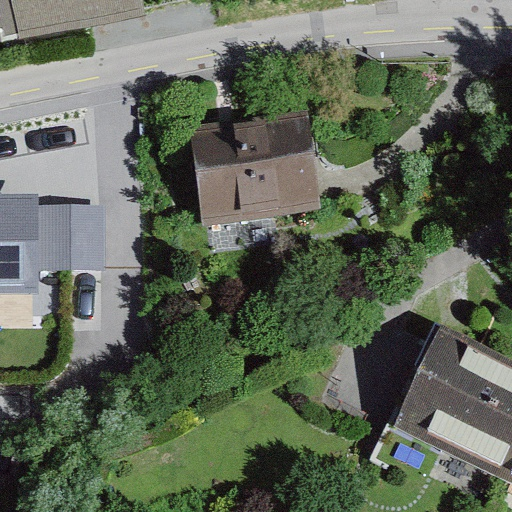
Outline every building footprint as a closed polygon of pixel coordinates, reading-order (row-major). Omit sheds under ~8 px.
[(133,0),(0,0),(0,16),(19,14),(23,39),(137,18),(133,0)] [(308,131),(205,135),(209,233),(264,231),(263,212),(312,210),(308,131)] [(39,219),(0,218),(0,303),(38,304),(39,219)] [(372,337),(322,336),(320,418),(370,419),(372,337)] [(511,392),(433,355),(391,442),(511,500),(511,392)]
